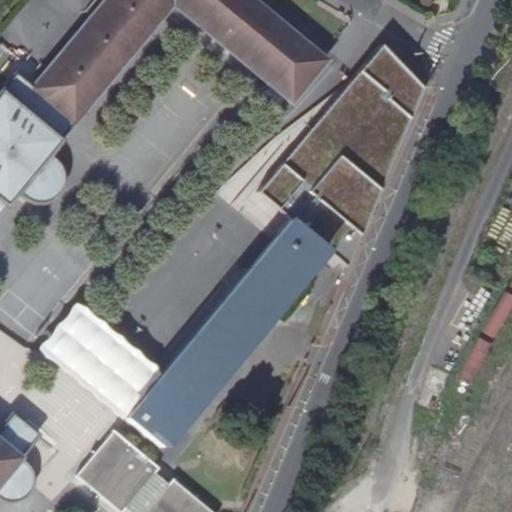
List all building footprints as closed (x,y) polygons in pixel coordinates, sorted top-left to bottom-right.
[(0,214),(16,194),(25,201),(32,203),(39,204),(46,202),(53,199),(60,192),(63,184),(64,176),(62,168),(59,163),(56,158),(49,153),(177,0),(104,0),(33,87),(17,74),(3,91),(0,88),(0,214)] [(264,12),(249,0),(183,0),(238,45),(264,12)] [(264,12),(238,45),(229,57),(290,106),(325,63),(264,12)] [(419,86),(381,45),(258,189),(287,216),(326,252),(338,262),(419,86)] [(326,252),(287,216),(158,375),(124,417),(125,419),(160,448),(200,400),(326,252)] [(470,286),(450,323),(469,335),(490,297),(470,286)] [(72,303),(39,345),(48,353),(124,417),(158,375),(72,303)] [(418,404),(435,410),(447,375),(430,369),(418,404)] [(0,500),(4,503),(11,503),(17,502),(22,500),(28,494),(31,489),(32,485),(33,479),(32,474),(29,467),(25,462),(16,456),(31,438),(5,417),(0,423),(0,500)] [(159,470),(113,432),(75,477),(115,511),(122,511),(124,511),(125,511),(208,511),(173,482),(168,487),(154,475),(159,470)]
